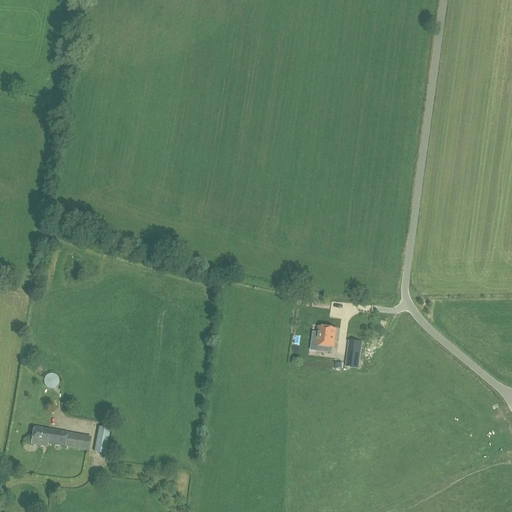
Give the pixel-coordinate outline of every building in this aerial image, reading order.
[(319,327),(316,346),(333,348),(335,330),(319,327)] [(358,368),(360,355),(348,354),(346,367),(358,368)] [(43,380),(43,381),(43,382),(43,383),(44,385),(45,386),(46,387),(46,388),(47,388),(48,389),(49,389),(51,389),(52,389),(53,389),(54,388),(55,388),(56,387),(56,386),(57,385),(58,384),(58,383),(58,382),(58,381),(58,380),(58,379),(58,378),(57,377),(56,376),(56,375),(55,375),(54,374),(53,374),(52,374),(51,374),(49,374),(48,374),(47,374),(46,375),(45,376),(44,377),(44,378),(43,379),(43,380)] [(44,443),(67,447),(88,451),(90,437),(67,433),(33,427),(30,444),(43,447),(44,443)] [(107,454),(111,429),(99,427),(94,452),(107,454)]
